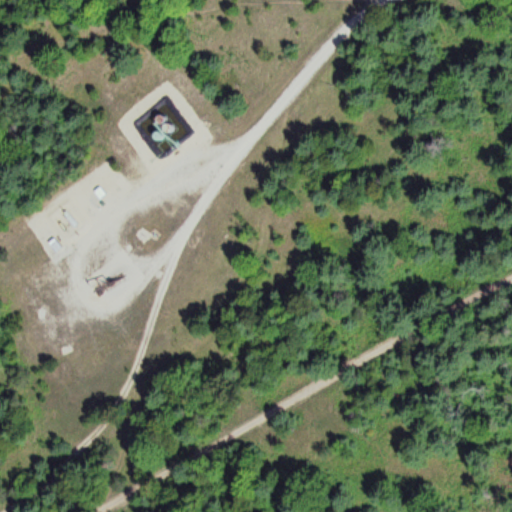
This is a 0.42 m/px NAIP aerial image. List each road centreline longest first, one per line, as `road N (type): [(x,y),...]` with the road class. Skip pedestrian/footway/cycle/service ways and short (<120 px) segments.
road 1 (track): [(192,215),(101,423),(2,511)]
road 2 (residential): [(377,0),(324,48),(192,215)]
